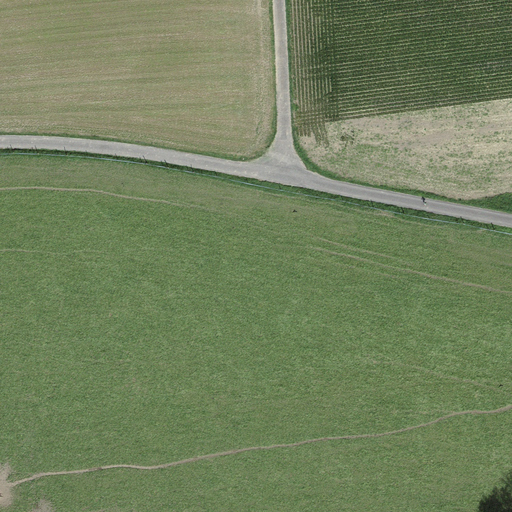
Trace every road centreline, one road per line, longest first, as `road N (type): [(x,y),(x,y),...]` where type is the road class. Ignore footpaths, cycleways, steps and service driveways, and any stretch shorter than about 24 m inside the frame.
road 1 (track): [(0,144),(144,152),(511,219)]
road 2 (track): [(277,0),(284,126),(275,174)]
